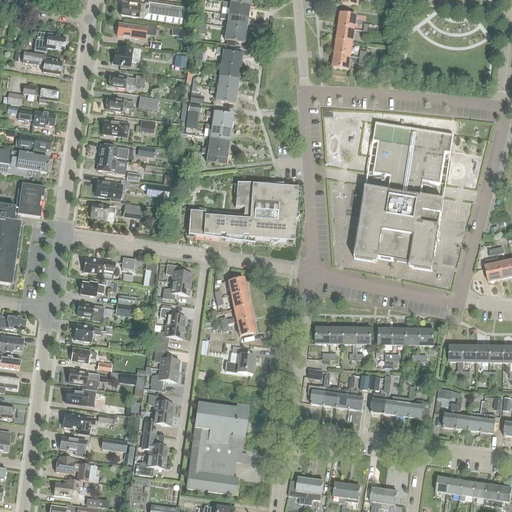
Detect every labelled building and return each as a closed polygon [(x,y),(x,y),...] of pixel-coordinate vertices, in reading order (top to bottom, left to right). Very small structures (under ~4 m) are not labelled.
[(140,5),(140,4),(133,3),(133,7),(122,5),(120,18),(138,21),(138,20),(143,20),(143,22),(168,26),(168,25),(181,27),(184,7),(149,2),(145,6),(140,5)] [(229,10),(228,17),(247,20),(249,8),(230,5),(222,3),(221,8),(229,10)] [(247,20),(228,17),(221,15),(220,21),(227,22),(226,29),(245,32),(247,20)] [(339,29),(354,31),(356,17),(341,15),(339,29)] [(139,42),(140,36),(155,38),(156,28),(146,27),(146,30),(118,26),(117,39),(139,42)] [(243,44),(245,32),(226,29),(224,41),(243,44)] [(354,31),(339,29),(337,43),(352,45),(354,31)] [(181,41),(189,42),(190,32),(182,31),(181,41)] [(38,34),(36,43),(35,42),(33,53),(45,55),(46,51),(63,53),(65,41),(55,39),(55,37),(38,34)] [(335,56),(350,58),(352,45),(337,43),(335,56)] [(114,61),(112,61),(111,67),(129,69),(130,64),(138,65),(139,53),(118,50),(118,55),(115,55),(114,61)] [(222,58),(221,66),(239,69),(241,57),(222,54),(222,51),(216,50),(215,57),(222,58)] [(203,53),(195,52),(194,61),(202,62),(203,53)] [(22,65),(33,67),(43,68),(42,75),(59,77),(61,64),(52,63),(52,61),(44,60),(45,57),(24,54),(22,65)] [(350,58),(335,56),(333,69),(348,71),(350,58)] [(185,71),(187,59),(175,57),(174,69),(185,71)] [(221,66),(219,78),(238,81),(239,69),(221,66)] [(110,77),(109,87),(117,88),(117,89),(125,90),(125,86),(143,88),(145,79),(135,77),(135,80),(128,79),(118,77),(118,78),(110,77)] [(238,81),(219,78),(213,78),(213,82),(218,83),(217,91),(236,93),(238,81)] [(56,104),(58,93),(24,88),(23,96),(40,99),(39,105),(48,106),(48,103),(56,104)] [(234,106),(236,93),(217,91),(210,90),(209,94),(216,95),(215,103),(234,106)] [(8,95),(7,106),(20,108),(22,97),(8,95)] [(190,104),(201,106),(202,99),(191,97),(190,104)] [(138,107),(138,110),(157,113),(158,101),(139,99),(139,100),(138,107)] [(115,101),(115,103),(107,102),(105,111),(113,112),(113,114),(122,115),(122,111),(132,112),(133,105),(126,104),(126,103),(115,101)] [(199,114),(200,115),(201,109),(189,107),(187,123),(197,125),(199,114)] [(55,117),(20,112),(18,122),(24,123),(24,122),(34,123),(33,130),(43,131),(44,128),(53,129),(55,117)] [(212,120),(211,127),(230,130),(232,118),(206,114),(206,119),(212,120)] [(155,125),(140,123),(139,134),(154,136),(155,125)] [(102,137),(119,140),(127,141),(128,134),(129,127),(121,126),(121,125),(114,124),(114,125),(104,124),(102,137)] [(454,137),(376,125),(354,260),(373,263),(374,259),(414,265),(413,269),(432,272),(454,137)] [(211,127),(210,139),(228,142),(230,130),(211,127)] [(31,141),(32,139),(19,137),(17,150),(30,152),(30,149),(34,149),(33,153),(45,155),(46,152),(50,153),(51,144),(47,143),(47,141),(35,139),(35,142),(31,141)] [(210,139),(208,151),(226,154),(228,142),(210,139)] [(100,148),(98,161),(115,163),(115,161),(126,162),(128,152),(100,148)] [(153,161),(154,151),(138,148),(137,158),(153,161)] [(226,154),(208,151),(201,150),(200,156),(207,157),(206,164),(225,167),(226,154)] [(0,175),(26,179),(27,173),(46,176),(48,161),(31,159),(32,156),(0,151),(0,175)] [(115,163),(98,161),(97,174),(124,177),(125,167),(114,166),(115,163)] [(127,176),(126,182),(138,184),(139,177),(127,176)] [(112,186),(112,185),(97,183),(96,188),(95,188),(94,195),(95,195),(95,197),(110,199),(109,203),(120,204),(122,187),(112,186)] [(278,244),(278,243),(293,244),(295,221),(296,221),(299,217),(296,213),(295,213),(297,190),(268,188),(268,185),(237,184),(235,208),(244,208),(244,215),(207,211),(207,214),(189,213),(187,236),(241,244),(242,240),(270,242),(270,243),(274,246),(278,244)] [(15,210),(0,208),(0,285),(9,287),(18,227),(16,227),(17,218),(39,221),(44,190),(21,187),(17,213),(14,212),(15,210)] [(169,189),(156,188),(154,198),(157,198),(156,209),(166,210),(169,189)] [(143,209),(124,206),(122,219),(141,222),(143,209)] [(93,207),(91,220),(112,223),(114,210),(93,207)] [(160,223),(157,216),(149,220),(152,226),(160,223)] [(134,261),(122,260),(121,270),(133,271),(134,261)] [(102,276),(101,281),(112,283),(115,264),(98,261),(98,263),(85,261),(83,273),(102,276)] [(511,262),(498,265),(502,280),(511,278),(511,262)] [(157,264),(146,263),(145,272),(151,272),(150,278),(155,279),(157,264)] [(502,280),(498,265),(484,268),(488,283),(502,280)] [(171,284),(176,285),(190,287),(192,276),(178,274),(179,268),(167,266),(166,275),(172,278),(171,284)] [(227,284),(230,297),(246,293),(243,280),(227,284)] [(104,287),(100,287),(97,286),(97,285),(89,283),(89,285),(82,284),(80,296),(96,299),(96,295),(103,296),(104,287)] [(190,287),(176,285),(171,284),(171,290),(163,291),(162,300),(174,302),(175,296),(189,298),(190,287)] [(234,311),(249,307),(246,293),(230,297),(234,311)] [(139,308),(140,299),(118,296),(117,305),(139,308)] [(92,322),(102,323),(104,309),(85,306),(85,307),(79,306),(77,317),(85,318),(92,319),(92,322)] [(136,315),(137,309),(117,306),(116,315),(130,316),(130,315),(136,315)] [(249,307),(234,311),(237,324),(252,320),(249,307)] [(165,327),(170,328),(184,330),(186,319),(172,317),(173,311),(161,309),(159,319),(166,321),(165,327)] [(0,329),(12,331),(12,330),(23,331),(25,320),(14,319),(14,317),(6,316),(6,319),(2,319),(2,318),(0,317),(0,329)] [(255,334),(252,320),(237,324),(240,338),(255,334)] [(76,327),(74,341),(91,344),(92,336),(100,337),(101,330),(76,327)] [(184,330),(170,328),(165,327),(164,333),(157,334),(156,343),(168,345),(169,339),(183,341),(184,330)] [(113,329),(105,328),(104,335),(112,337),(113,329)] [(211,329),(206,329),(206,332),(202,332),(202,339),(206,339),(206,341),(210,342),(211,329)] [(315,345),(329,345),(329,330),(315,330),(315,345)] [(329,345),(343,346),(343,331),(329,330),(329,345)] [(357,331),(343,331),(343,346),(354,346),(353,356),(357,356),(357,346),(357,331)] [(370,331),(357,331),(357,346),(370,346),(370,331)] [(378,331),(378,347),(392,347),(392,331),(378,331)] [(405,347),(406,331),(392,331),(392,347),(405,347)] [(405,347),(419,347),(420,332),(406,331),(405,347)] [(433,332),(420,332),(419,347),(433,348),(433,332)] [(13,351),(20,352),(22,341),(0,337),(0,352),(12,354),(13,351)] [(462,363),(463,363),(464,348),(449,348),(449,363),(457,363),(457,374),(462,374),(462,363)] [(477,364),(477,348),(464,348),(463,363),(477,364)] [(490,364),(490,349),(477,348),(477,364),(490,364)] [(237,366),(226,364),(225,373),(251,377),(254,357),(247,356),(248,351),(233,349),(232,355),(238,356),(237,366)] [(504,364),(504,349),(490,349),(490,364),(504,364)] [(72,351),(70,362),(81,363),(81,364),(88,365),(88,360),(94,361),(96,353),(83,351),(83,352),(72,351)] [(159,371),(164,371),(178,373),(180,362),(166,360),(167,354),(155,353),(153,362),(160,365),(159,371)] [(0,354),(0,368),(19,371),(20,360),(1,358),(1,355),(0,354)] [(88,374),(69,371),(67,384),(85,387),(85,391),(96,392),(97,390),(98,389),(99,385),(98,383),(99,377),(87,375),(88,374)] [(178,373),(164,371),(159,371),(158,376),(151,377),(150,387),(162,388),(163,382),(176,384),(178,373)] [(322,382),(323,373),(309,371),(307,380),(322,382)] [(137,377),(120,375),(118,385),(135,387),(137,377)] [(0,394),(2,395),(3,388),(15,390),(17,379),(0,376),(0,394)] [(370,391),(379,392),(381,379),(372,377),(370,391)] [(368,392),(369,378),(361,378),(360,391),(368,392)] [(310,406),(323,408),(325,395),(325,389),(328,390),(329,383),(324,383),(324,389),(319,389),(309,388),(308,396),(312,396),(310,406)] [(431,386),(418,384),(417,391),(430,393),(431,386)] [(338,391),(336,410),(348,412),(350,399),(350,393),(353,393),(354,387),(349,387),(349,391),(345,391),(345,392),(338,391)] [(325,389),(325,395),(323,408),(336,410),(338,391),(338,390),(333,389),(333,390),(328,390),(325,389)] [(388,397),(389,391),(384,390),(384,396),(381,395),(381,396),(374,395),(371,414),(384,416),(385,402),(386,397),(388,397)] [(66,393),(65,403),(75,405),(75,406),(85,407),(93,409),(96,393),(82,391),(81,395),(74,394),(66,393)] [(396,418),(409,419),(410,406),(411,406),(412,401),(414,401),(415,395),(409,394),(408,400),(405,400),(399,399),(396,418)] [(154,408),(153,414),(172,417),(173,406),(160,404),(160,398),(148,396),(147,405),(154,408)] [(350,399),(348,412),(360,414),(362,400),(362,397),(358,396),(357,400),(350,399)] [(392,398),(392,403),(385,402),(384,416),(396,418),(399,399),(392,398)] [(511,400),(504,399),(503,413),(509,414),(511,400)] [(417,407),(411,406),(410,406),(409,419),(429,422),(431,405),(418,403),(417,407)] [(128,404),(126,418),(136,419),(138,405),(128,404)] [(236,406),(236,409),(197,404),(185,490),(235,496),(237,479),(232,479),(234,463),(240,464),(242,454),(240,453),(242,439),(244,439),(248,408),(236,406)] [(461,407),(456,406),(451,405),(449,417),(445,416),(443,430),(456,431),(457,418),(458,412),(460,412),(461,407)] [(13,409),(0,407),(0,420),(1,420),(1,418),(11,420),(13,409)] [(481,435),(483,415),(485,415),(486,410),(481,409),(481,415),(477,414),(477,415),(470,415),(470,419),(468,433),(481,435)] [(172,417),(153,414),(152,420),(145,421),(143,435),(155,436),(156,426),(170,428),(172,417)] [(485,415),(483,415),(481,435),(493,436),(495,417),(485,415)] [(94,426),(95,420),(64,416),(62,429),(78,431),(77,436),(88,437),(90,426),(94,426)] [(98,416),(97,423),(113,425),(114,418),(98,416)] [(468,433),(470,419),(457,418),(456,431),(468,433)] [(0,456),(1,453),(7,454),(9,443),(10,435),(6,435),(6,434),(0,433),(0,456)] [(148,451),(147,457),(152,458),(166,460),(167,449),(153,447),(155,436),(143,435),(141,449),(148,451)] [(86,443),(86,442),(77,441),(61,439),(59,451),(75,453),(75,454),(81,455),(82,448),(88,448),(89,444),(86,443)] [(126,443),(102,440),(101,450),(125,453),(126,443)] [(134,449),(129,448),(128,456),(124,455),(123,465),(132,467),(134,449)] [(166,460),(152,458),(147,457),(146,463),(139,464),(138,467),(136,467),(135,474),(138,474),(138,476),(152,478),(153,469),(164,471),(166,460)] [(55,473),(72,476),(73,472),(78,473),(77,482),(87,483),(90,467),(73,464),(73,460),(59,458),(58,462),(57,462),(55,473)] [(309,495),(311,482),(298,480),(298,484),(290,483),(288,499),(300,500),(299,506),(305,507),(304,511),(309,511),(310,507),(305,506),(305,500),(308,501),(309,495)] [(448,496),(450,482),(438,480),(436,494),(448,496)] [(53,497),(71,499),(71,496),(78,497),(80,484),(67,482),(66,486),(55,484),(53,497)] [(311,482),(309,495),(308,501),(305,500),(305,506),(310,507),(311,507),(312,503),(314,502),(320,503),(321,497),(323,483),(311,482)] [(450,482),(448,496),(460,498),(462,484),(450,482)] [(473,500),(475,485),(462,484),(460,498),(460,503),(465,503),(466,499),(473,500)] [(342,505),(345,506),(347,487),(335,485),(334,498),(339,499),(339,505),(342,505)] [(475,485),(473,500),(485,501),(487,487),(475,485)] [(347,487),(345,506),(342,505),(342,511),(347,511),(348,504),(358,505),(360,488),(347,487)] [(484,507),(496,509),(499,489),(487,487),(485,501),(484,507)] [(503,504),(509,505),(511,491),(499,489),(496,509),(502,510),(503,504)] [(379,511),(382,511),(385,492),(372,490),(370,504),(376,505),(376,508),(373,508),(371,511),(379,511)] [(385,492),(382,511),(384,511),(387,511),(388,507),(395,507),(397,494),(385,492)] [(106,511),(107,504),(87,501),(86,508),(106,511)]
